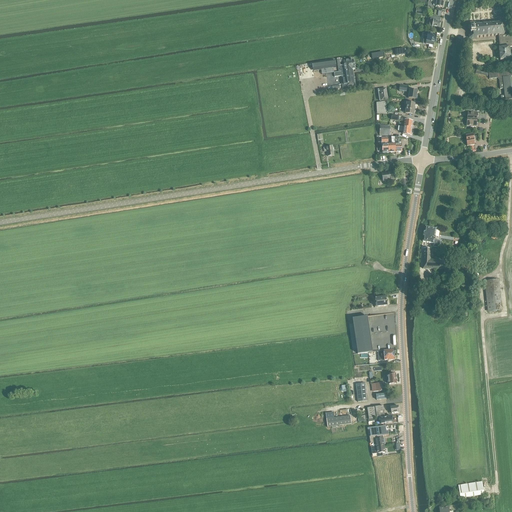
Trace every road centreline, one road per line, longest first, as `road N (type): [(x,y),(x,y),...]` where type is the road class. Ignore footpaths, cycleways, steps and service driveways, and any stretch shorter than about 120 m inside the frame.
road 1 (unclassified): [(422,159),(0,222)]
road 2 (tertiary): [(413,511),(401,305),(422,159)]
road 3 (track): [(451,507),(485,500),(497,486),(482,280),(499,269)]
road 4 (track): [(482,317),(505,314),(499,269),(511,151)]
road 5 (tertiary): [(451,0),(422,159)]
